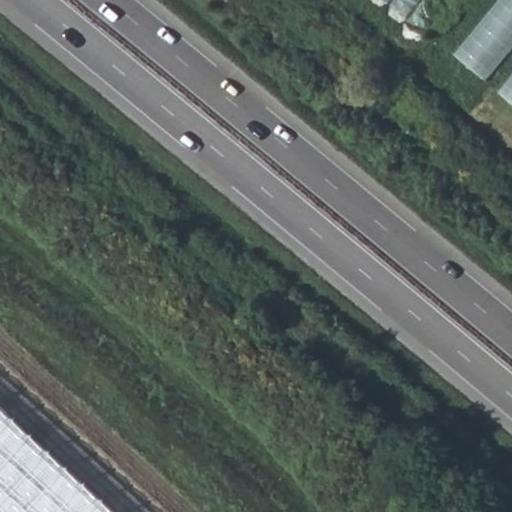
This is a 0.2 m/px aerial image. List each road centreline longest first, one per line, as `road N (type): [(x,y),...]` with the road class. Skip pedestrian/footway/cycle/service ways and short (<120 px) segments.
road 1 (trunk): [(33,0),(511,396)]
road 2 (trunk): [(511,334),(107,0)]
